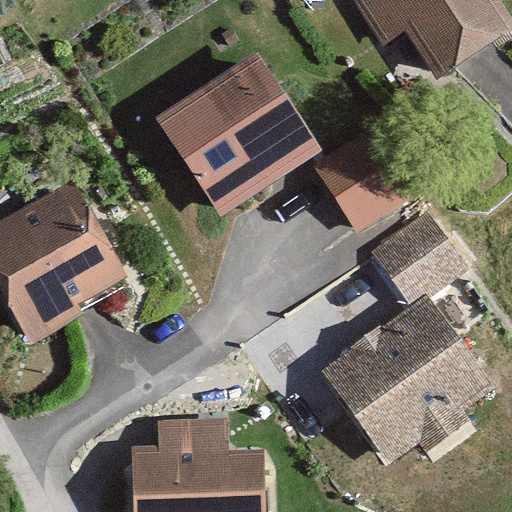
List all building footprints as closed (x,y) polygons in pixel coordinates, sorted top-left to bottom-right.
[(497,0),(343,0),(377,43),(401,28),(428,72),(511,21),(497,0)] [(252,43),(149,106),(210,205),(313,142),(252,43)] [(312,164),(350,223),(408,189),(365,126),(312,164)] [(65,174),(0,213),(0,297),(24,336),(127,272),(65,174)] [(423,213),(364,252),(406,308),(463,266),(423,213)] [(312,370),(384,459),(412,439),(422,451),(468,419),(459,407),(491,387),(426,295),(406,308),(312,370)] [(126,511),(274,511),(274,445),(220,445),(220,418),(153,419),(153,442),(126,442),(126,511)]
